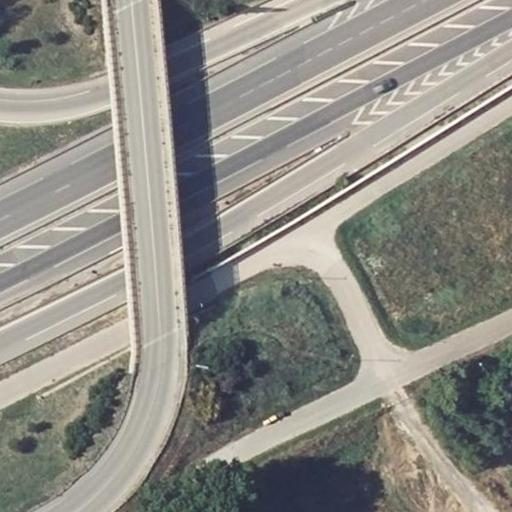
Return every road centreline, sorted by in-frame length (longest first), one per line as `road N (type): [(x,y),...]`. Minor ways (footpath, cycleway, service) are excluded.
road 1 (trunk): [(0,340),(215,235),(511,56)]
road 2 (trunk): [(0,271),(511,22)]
road 3 (trunk): [(427,0),(0,224)]
road 4 (trunk): [(327,0),(97,101),(51,113),(0,113)]
road 5 (unclassified): [(303,247),(268,251),(0,386)]
road 6 (unclassified): [(131,29),(158,352)]
road 7 (unclassified): [(511,102),(327,215),(303,247)]
road 8 (unclassified): [(395,363),(378,385),(212,465),(194,484)]
road 9 (unclassified): [(76,511),(122,473),(142,431),(158,352)]
road 10 (unclassified): [(395,363),(378,353),(329,266),(303,247)]
road 11 (unclassified): [(511,321),(415,365),(395,363)]
